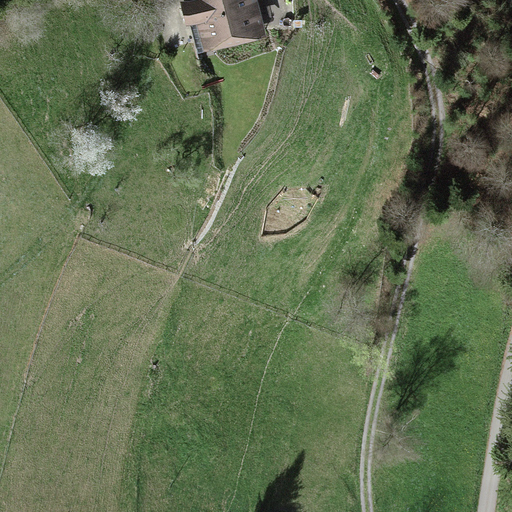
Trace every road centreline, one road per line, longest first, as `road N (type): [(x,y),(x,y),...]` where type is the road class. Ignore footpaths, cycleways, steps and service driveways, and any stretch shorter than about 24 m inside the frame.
road 1 (track): [(398,0),(427,65),(438,126),(370,430),(369,511)]
road 2 (unclassified): [(487,511),(511,366)]
